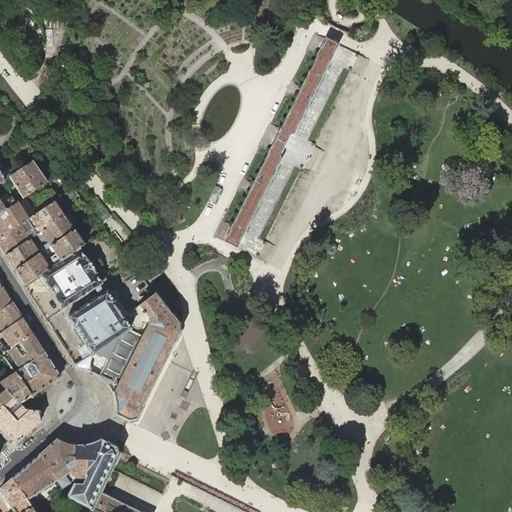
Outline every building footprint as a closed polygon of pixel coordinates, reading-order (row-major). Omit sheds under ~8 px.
[(228,232),(223,242),(236,248),(241,239),(281,158),(279,155),(285,144),(290,134),(294,134),(334,53),(339,44),(326,38),(322,46),(275,139),(228,232)] [(38,169),(32,161),(9,177),(23,198),(47,182),(45,180),(42,175),(38,169)] [(217,200),(221,187),(215,185),(211,198),(217,200)] [(0,198),(0,213),(6,210),(17,202),(14,196),(12,194),(4,200),(2,197),(0,198)] [(63,216),(53,202),(30,218),(28,219),(27,220),(0,238),(0,246),(6,256),(30,239),(35,235),(36,234),(40,232),(63,216)] [(28,219),(17,202),(6,210),(0,213),(0,238),(27,220),(28,219)] [(6,256),(15,270),(39,253),(49,246),(73,231),(63,216),(40,232),(36,234),(35,235),(30,239),(6,256)] [(83,245),(73,231),(49,246),(39,253),(15,270),(25,285),(33,280),(33,279),(35,278),(40,274),(50,268),(79,248),(83,245)] [(90,253),(85,244),(83,245),(79,248),(50,268),(40,274),(45,282),(55,298),(55,299),(61,309),(102,284),(101,283),(107,279),(102,272),(103,268),(102,264),(101,260),(97,256),(90,253)] [(137,271),(131,264),(118,272),(123,280),(137,271)] [(155,293),(158,298),(163,294),(152,280),(147,284),(155,293)] [(0,310),(12,302),(3,287),(0,289),(0,310)] [(123,317),(129,313),(127,311),(119,297),(118,294),(118,292),(116,290),(113,288),(107,292),(106,291),(66,316),(74,328),(91,355),(129,329),(130,328),(123,317)] [(115,414),(126,419),(129,421),(136,419),(142,406),(179,334),(179,332),(179,323),(178,322),(165,306),(162,302),(158,298),(155,293),(135,308),(129,313),(135,320),(145,313),(148,317),(148,324),(142,336),(129,329),(91,355),(92,356),(92,357),(91,359),(90,360),(90,361),(90,363),(90,365),(90,367),(90,368),(89,371),(96,375),(100,378),(104,381),(109,386),(111,390),(114,399),(116,406),(115,414)] [(22,318),(12,302),(0,310),(0,327),(3,332),(22,318)] [(31,333),(22,318),(3,332),(0,333),(0,339),(3,337),(8,344),(4,347),(7,351),(31,333)] [(44,352),(31,333),(7,351),(8,353),(14,362),(19,369),(44,352)] [(59,377),(44,352),(19,369),(15,372),(31,396),(43,388),(59,377)] [(14,362),(8,353),(4,357),(9,365),(14,362)] [(86,370),(89,371),(90,368),(90,367),(90,365),(90,363),(90,361),(90,360),(91,359),(92,357),(92,356),(91,355),(86,358),(75,365),(78,369),(86,370)] [(31,396),(15,372),(14,372),(9,365),(4,357),(0,360),(0,365),(8,377),(0,382),(0,383),(7,390),(19,404),(20,403),(20,404),(31,396)] [(0,407),(2,406),(8,412),(19,404),(7,390),(0,383),(0,382),(0,407)] [(39,416),(39,411),(29,410),(25,410),(20,404),(20,403),(19,404),(8,412),(2,406),(0,407),(0,426),(16,443),(41,421),(39,416)] [(74,465),(74,445),(73,445),(67,444),(64,443),(60,441),(57,439),(39,454),(56,480),(61,487),(73,479),(74,478),(74,468),(74,465)] [(116,447),(113,445),(100,439),(93,443),(87,445),(78,446),(74,445),(74,465),(74,468),(74,478),(85,478),(82,484),(73,484),(67,496),(68,497),(92,509),(100,492),(112,469),(115,464),(119,454),(116,447)] [(56,480),(39,454),(12,478),(26,499),(31,506),(34,511),(45,511),(39,502),(38,501),(33,505),(29,498),(56,480)] [(26,499),(12,478),(0,488),(0,489),(12,509),(13,510),(14,511),(34,511),(31,506),(26,499)] [(92,509),(98,511),(141,511),(105,494),(100,492),(92,509)]
